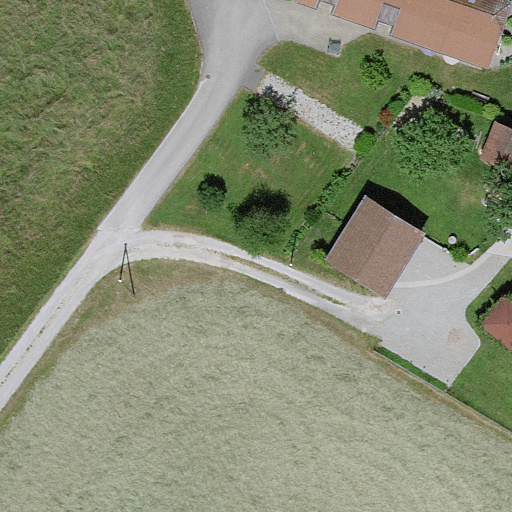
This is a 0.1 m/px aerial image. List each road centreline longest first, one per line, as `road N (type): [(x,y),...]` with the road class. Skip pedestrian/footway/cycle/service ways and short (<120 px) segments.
road 1 (unknown): [(110,241),(244,251),(354,294),(418,306),(456,306),(511,287)]
road 2 (track): [(229,65),(110,241),(0,381)]
